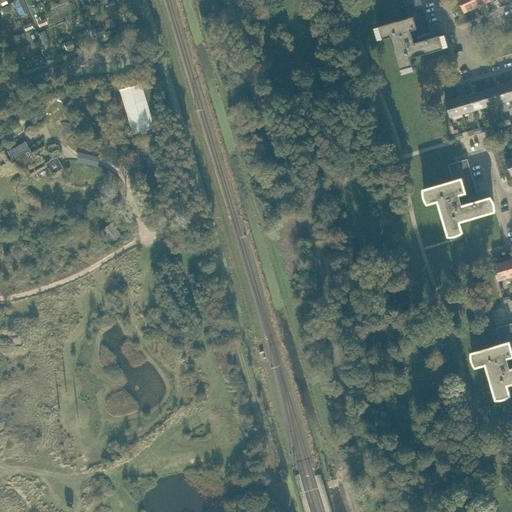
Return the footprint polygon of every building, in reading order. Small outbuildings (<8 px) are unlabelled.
[(459,0),(465,12),(476,7),(473,0),(459,0)] [(432,37),(422,2),(403,8),(406,18),(380,26),(378,27),(381,38),(384,38),(392,36),(401,68),(402,71),(414,67),(413,65),(413,64),(411,57),(444,47),(446,46),(443,35),(440,35),(432,37)] [(498,103),(510,99),(506,83),(494,87),(498,103)] [(133,133),(153,127),(140,84),(121,90),(133,133)] [(486,106),(498,103),(494,87),(482,90),(486,106)] [(474,110),(486,106),(482,90),(470,94),(474,110)] [(463,113),(474,110),(470,94),(458,97),(463,113)] [(450,117),(463,113),(458,97),(446,101),(450,117)] [(34,111),(28,114),(33,122),(39,118),(34,111)] [(33,154),(29,147),(11,157),(23,180),(47,166),(51,174),(63,168),(56,156),(53,158),(47,149),(39,154),(37,152),(33,154)] [(76,159),(97,165),(98,160),(99,155),(78,150),(77,155),(76,159)] [(480,200),(470,165),(469,165),(451,171),(454,181),(428,189),(425,190),(429,201),(431,201),(432,201),(439,199),(449,231),(450,234),(462,230),(460,224),(459,220),(491,210),(494,209),(491,198),(488,198),(480,200)] [(136,223),(131,210),(121,214),(127,227),(136,223)] [(122,232),(112,220),(99,230),(108,242),(122,232)] [(498,280),(510,276),(506,260),(494,264),(498,280)] [(511,322),(497,327),(499,334),(502,344),(475,352),(476,352),(479,363),(479,364),(487,362),(496,395),(497,394),(508,391),(509,391),(507,384),(511,381),(511,322)] [(21,333),(10,333),(10,336),(12,336),(12,342),(21,342),(21,333)]
